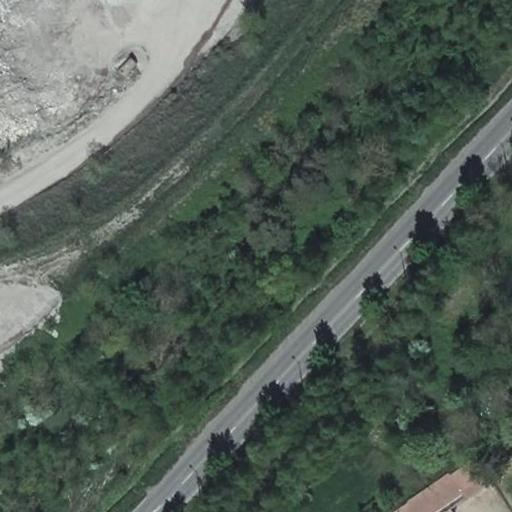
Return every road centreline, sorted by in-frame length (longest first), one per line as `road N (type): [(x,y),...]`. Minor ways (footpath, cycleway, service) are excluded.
road 1 (secondary): [(511,124),(146,511)]
road 2 (track): [(0,183),(68,142),(191,30),(201,0)]
